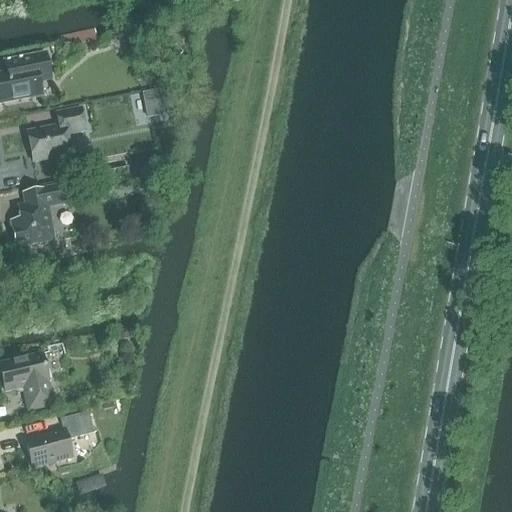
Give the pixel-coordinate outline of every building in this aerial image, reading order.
[(97,40),(94,30),(61,37),(63,48),(97,40)] [(0,105),(31,99),(41,97),(38,84),(50,81),(45,56),(4,64),(6,75),(0,76),(0,105)] [(153,66),(132,71),(134,82),(155,77),(153,66)] [(32,164),(69,157),(66,137),(84,133),(80,110),(55,115),(58,128),(26,135),(32,164)] [(150,138),(138,140),(140,152),(152,150),(150,138)] [(115,175),(97,178),(101,196),(119,192),(115,175)] [(14,249),(31,245),(53,242),(47,209),(66,205),(62,186),(21,194),(24,207),(16,208),(19,221),(10,223),(14,249)] [(138,222),(137,229),(142,236),(150,237),(156,232),(157,225),(153,218),(145,217),(138,222)] [(124,333),(116,334),(117,342),(125,341),(124,333)] [(52,407),(44,369),(41,356),(0,365),(0,374),(4,393),(22,389),(28,412),(52,407)] [(31,469),(71,459),(66,442),(93,435),(87,414),(59,421),(63,434),(25,444),(31,469)]
